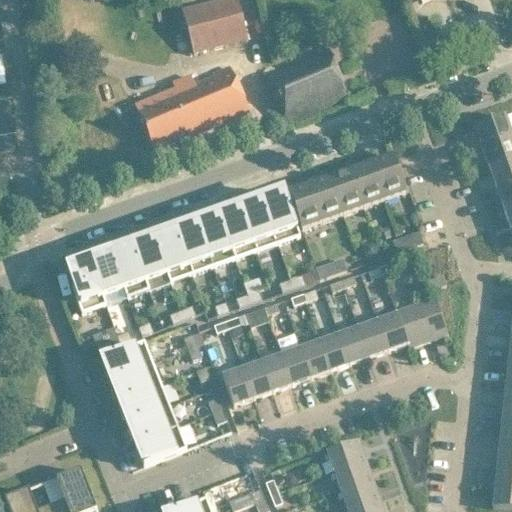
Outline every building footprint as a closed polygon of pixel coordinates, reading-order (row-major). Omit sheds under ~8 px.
[(248,44),(236,0),(182,15),(194,58),(248,44)] [(345,99),(329,56),(267,82),(285,124),(345,99)] [(175,94),(135,111),(152,151),(188,137),(189,141),(249,116),(230,71),(214,78),(216,81),(195,90),(191,81),(173,88),(175,94)] [(0,114),(9,113),(8,102),(0,103),(0,114)] [(0,125),(11,124),(9,113),(0,114),(0,125)] [(474,131),(482,152),(511,141),(504,120),(474,131)] [(511,141),(482,152),(489,172),(511,164),(511,141)] [(392,160),(371,168),(384,205),(405,198),(392,160)] [(511,187),(511,164),(489,172),(496,193),(511,187)] [(384,205),(371,168),(350,175),(364,213),(384,205)] [(364,213),(350,175),(330,182),(343,220),(364,213)] [(343,220),(330,182),(309,189),(323,227),(343,220)] [(511,187),(496,193),(503,213),(511,209),(511,187)] [(323,227),(309,189),(288,197),(302,234),(323,227)] [(300,241),(285,198),(278,200),(278,198),(268,202),(269,204),(263,206),(278,249),(300,241)] [(278,249),(263,206),(257,208),(256,206),(247,209),(247,211),(241,213),(256,257),(278,249)] [(511,209),(503,213),(511,233),(511,232),(511,209)] [(256,257),(241,213),(235,215),(235,214),(225,217),(226,219),(220,221),(235,264),(256,257)] [(235,264),(220,221),(214,223),(213,221),(204,224),(204,226),(198,229),(213,272),(235,264)] [(213,272),(198,229),(192,231),(192,229),(182,232),(183,234),(177,236),(192,279),(213,272)] [(192,279),(177,236),(171,238),(170,236),(161,240),(161,242),(155,244),(167,278),(170,287),(192,279)] [(418,237),(405,242),(409,253),(422,248),(418,237)] [(409,253),(405,242),(392,246),(396,257),(409,253)] [(140,249),(134,251),(146,285),(150,295),(170,287),(167,278),(155,244),(149,246),(149,244),(139,247),(140,249)] [(150,295),(146,285),(134,251),(128,254),(127,252),(118,255),(118,257),(112,259),(124,293),(127,302),(150,295)] [(97,264),(91,266),(103,301),(107,310),(127,302),(124,293),(112,259),(106,261),(106,259),(96,263),(97,264)] [(342,264),(328,269),(332,280),(345,275),(342,264)] [(103,301),(91,266),(85,269),(84,267),(72,271),(72,273),(68,275),(74,289),(72,290),(82,319),(107,310),(103,301)] [(394,276),(391,268),(379,272),(382,280),(394,276)] [(332,280),(328,269),(315,273),(319,284),(332,280)] [(370,284),(382,280),(379,272),(367,276),(370,284)] [(302,280),(290,284),(294,294),(305,290),(302,280)] [(429,285),(433,295),(446,290),(443,280),(429,285)] [(355,289),(353,282),(341,286),(343,293),(355,289)] [(294,294),(290,284),(279,288),(282,298),(294,294)] [(332,298),(343,293),(341,286),(329,290),(332,298)] [(259,295),(247,300),(251,309),(262,305),(259,295)] [(317,303),(314,295),(302,299),(305,307),(317,303)] [(293,311),(305,307),(302,299),(290,304),(293,311)] [(251,309),(247,300),(236,304),(240,313),(251,309)] [(396,318),(407,349),(408,353),(448,339),(435,302),(395,316),(396,318)] [(215,311),(219,320),(230,316),(227,307),(215,311)] [(278,316),(276,309),(264,313),(267,321),(278,316)] [(192,311),(181,316),(184,325),(196,321),(192,311)] [(255,325),(267,321),(264,313),(252,317),(255,325)] [(184,325),(181,316),(170,320),(173,329),(184,325)] [(407,349),(396,318),(377,325),(388,356),(407,349)] [(240,330),(237,322),(225,327),(228,334),(240,330)] [(388,356),(377,325),(358,332),(369,363),(388,356)] [(216,338),(228,334),(225,327),(213,331),(216,338)] [(150,328),(139,333),(142,342),(154,337),(150,328)] [(369,363),(358,332),(338,338),(350,370),(369,363)] [(121,350),(132,345),(129,336),(117,340),(121,350)] [(350,370),(338,338),(319,345),(330,377),(350,370)] [(198,350),(194,339),(185,343),(189,354),(198,350)] [(121,350),(117,340),(106,345),(110,354),(121,350)] [(330,377),(319,345),(300,352),(311,383),(330,377)] [(144,346),(101,363),(104,370),(102,371),(105,380),(108,379),(110,385),(153,368),(144,346)] [(203,362),(198,350),(189,354),(193,365),(203,362)] [(311,383),(300,352),(281,359),(292,390),(311,383)] [(292,390),(281,359),(261,366),(273,397),(292,390)] [(273,397),(261,366),(242,372),(253,404),(273,397)] [(112,391),(110,392),(114,401),(116,400),(118,406),(161,389),(153,368),(110,385),(112,391)] [(211,383),(207,372),(197,376),(202,387),(211,383)] [(253,404),(242,372),(222,379),(233,411),(253,404)] [(161,389),(118,406),(121,412),(118,413),(122,422),(124,421),(127,427),(170,410),(161,389)] [(222,414),(218,403),(208,407),(213,418),(222,414)] [(170,410),(127,427),(129,434),(127,434),(130,444),(133,443),(135,449),(178,432),(170,410)] [(511,431),(511,411),(504,410),(501,430),(511,431)] [(227,426),(222,414),(213,418),(217,429),(227,426)] [(511,452),(511,431),(501,430),(499,451),(511,452)] [(178,432),(135,449),(138,456),(135,456),(139,466),(141,465),(144,471),(187,454),(178,432)] [(327,456),(334,476),(365,465),(358,445),(327,456)] [(511,472),(511,452),(499,451),(497,471),(511,472)] [(372,485),(365,465),(334,476),(341,496),(372,485)] [(511,493),(511,472),(497,471),(495,491),(511,493)] [(64,503),(50,509),(51,511),(95,511),(80,474),(56,483),(64,503)] [(273,485),(266,488),(265,488),(270,500),(278,497),(273,485)] [(356,511),(379,504),(372,485),(341,496),(346,511),(356,511)] [(264,502),(260,491),(250,495),(255,506),(264,502)] [(511,511),(511,493),(495,491),(492,511),(511,511)] [(35,511),(28,494),(4,504),(7,511),(51,511),(50,509),(42,511),(35,511)] [(282,508),(278,497),(270,500),(275,511),(282,508)] [(267,511),(264,502),(255,506),(257,511),(267,511)] [(183,511),(209,511),(206,503),(183,511)]
